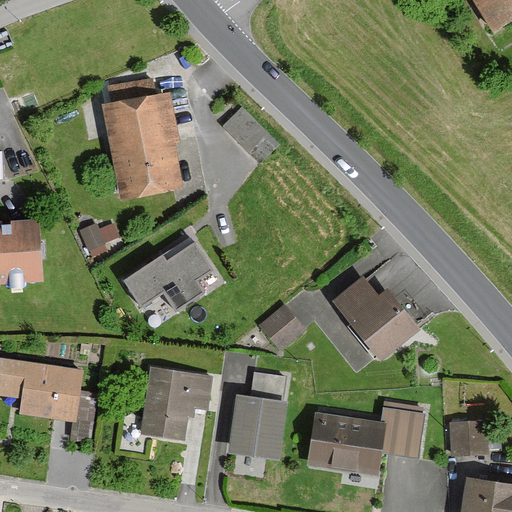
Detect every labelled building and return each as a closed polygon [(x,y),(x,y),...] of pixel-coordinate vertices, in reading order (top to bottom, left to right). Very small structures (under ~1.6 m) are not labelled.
[(511,19),(511,0),(473,0),(491,31),(511,19)] [(183,193),(167,91),(96,101),(111,203),(183,193)] [(261,159),(280,141),(243,102),(224,121),(261,159)] [(122,240),(113,216),(81,228),(90,252),(122,240)] [(0,288),(42,286),(37,218),(0,220),(0,288)] [(156,269),(151,262),(117,285),(135,310),(154,297),(167,316),(199,294),(192,284),(206,274),(188,247),(156,269)] [(374,280),(335,315),(381,365),(419,330),(374,280)] [(282,348),(309,323),(286,299),(260,323),(282,348)] [(0,357),(0,393),(19,396),(16,417),(92,427),(96,395),(82,393),(84,380),(85,369),(0,357)] [(286,390),(288,372),(255,367),(253,386),(286,390)] [(211,379),(147,368),(136,437),(184,445),(188,420),(192,421),(194,414),(205,416),(211,379)] [(279,402),(228,397),(222,451),(273,457),(279,402)] [(314,413),(304,467),(378,480),(383,452),(413,457),(421,416),(379,409),(377,424),(314,413)] [(488,415),(450,416),(451,449),(488,448),(488,415)] [(511,511),(511,481),(463,475),(458,511),(511,511)]
